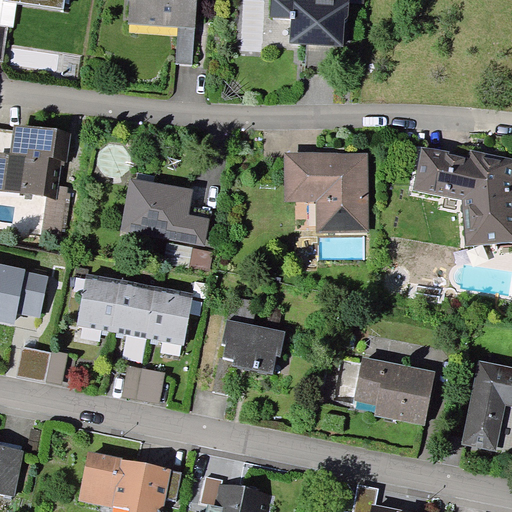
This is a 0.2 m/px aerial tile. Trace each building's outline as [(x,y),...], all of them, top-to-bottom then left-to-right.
[(69,0),(0,0),(0,8),(68,16),(69,0)] [(197,0),(128,0),(127,24),(177,28),(195,29),(197,0)] [(346,0),(271,0),(270,17),(293,18),(291,43),(307,44),(335,46),(343,47),(346,0)] [(193,64),(195,29),(177,28),(175,63),(193,64)] [(335,46),(307,44),(305,72),(333,74),(335,46)] [(74,141),(9,132),(1,194),(46,199),(43,240),(68,243),(74,141)] [(511,172),(511,165),(415,150),(410,193),(463,205),(466,247),(511,247),(511,202),(509,183),(511,172)] [(366,158),(282,159),(282,204),(314,204),(315,235),(368,235),(366,158)] [(186,191),(127,185),(116,238),(203,252),(208,220),(184,215),(186,191)] [(38,316),(44,284),(0,275),(0,321),(12,324),(15,312),(38,316)] [(190,298),(82,280),(73,330),(181,349),(190,298)] [(255,305),(229,299),(212,370),(264,380),(269,361),(278,363),(282,337),(276,336),(280,312),(269,308),(263,333),(251,329),(255,305)] [(66,357),(49,355),(43,385),(61,387),(66,357)] [(432,378),(361,364),(351,415),(424,431),(432,378)] [(511,374),(476,368),(459,448),(495,455),(501,424),(511,426),(511,374)] [(163,378),(128,370),(123,397),(158,402),(163,378)] [(19,449),(0,445),(0,494),(10,497),(19,449)] [(168,511),(175,476),(86,457),(77,499),(123,508),(122,511),(168,511)] [(372,511),(377,489),(358,486),(353,511),(372,511)] [(269,511),(271,499),(220,488),(214,511),(269,511)]
